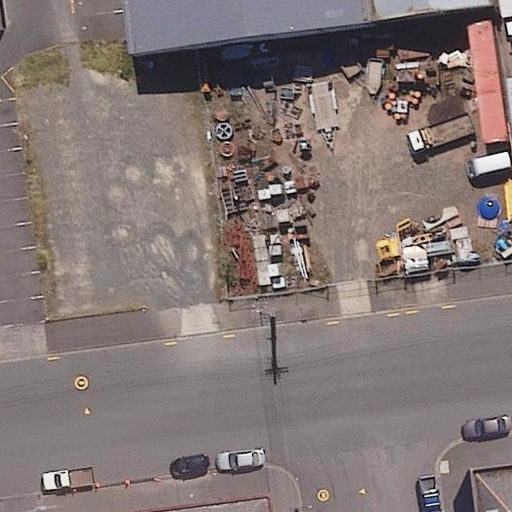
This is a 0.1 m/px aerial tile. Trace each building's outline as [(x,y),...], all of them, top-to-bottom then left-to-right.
[(0,0),(0,31),(20,29),(16,0),(0,0)] [(381,0),(148,0),(155,49),(384,20),(381,0)] [(511,0),(381,0),(384,20),(511,4),(511,0)] [(511,511),(511,462),(476,467),(481,511),(511,511)] [(277,511),(275,490),(97,511),(277,511)]
